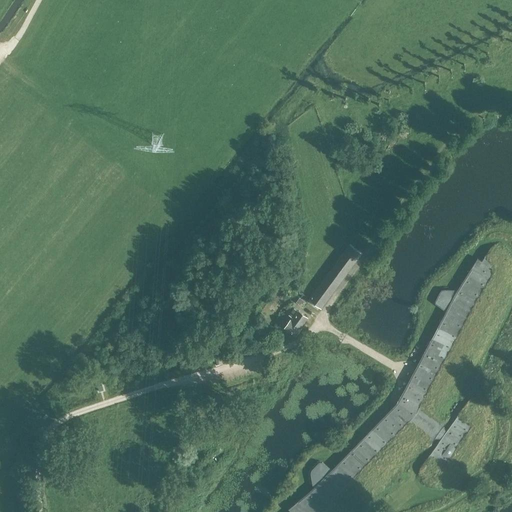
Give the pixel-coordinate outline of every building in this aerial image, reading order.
[(321,309),(342,280),(362,253),(350,244),(308,299),(321,309)] [(490,261),(488,260),(490,257),(491,253),(492,250),(494,249),(496,247),(499,247),(499,245),(496,245),(493,246),(491,248),(488,250),(485,256),(483,260),(477,257),(460,285),(459,288),(443,288),(442,289),(441,290),(436,300),(436,301),(436,302),(446,310),(397,403),(332,469),(321,461),(320,461),(319,462),(311,469),(310,470),(310,472),(312,485),(314,487),(289,509),(291,511),(318,511),(408,422),(414,423),(432,436),(431,438),(426,448),(427,449),(434,440),(437,439),(441,439),(419,470),(418,471),(418,472),(418,473),(418,474),(418,475),(418,477),(420,477),(435,456),(445,463),(472,425),(461,417),(474,399),(473,398),(472,398),(471,398),(470,399),(469,399),(468,400),(467,401),(460,411),(447,430),(446,427),(445,424),(451,416),(450,415),(442,422),(441,424),(423,411),(421,405),(492,270),(493,267),(493,265),(491,262),(490,261)] [(436,300),(441,290),(442,289),(443,288),(459,288),(460,285),(443,285),(442,285),(441,285),(441,286),(435,298),(434,299),(435,300),(435,301),(436,302),(436,301),(436,300)] [(302,307),(306,303),(301,299),(299,298),(296,302),(298,304),(302,307)] [(285,328),(295,336),(302,327),(301,326),(307,317),(298,310),(298,311),(295,308),(294,308),(289,315),(290,316),(287,321),(289,322),(285,328)] [(310,470),(311,469),(319,462),(320,461),(321,461),(320,461),(319,461),(318,461),(317,461),(308,469),(307,470),(307,471),(307,472),(309,483),(309,484),(311,485),(312,485),(310,472),(310,470)]
